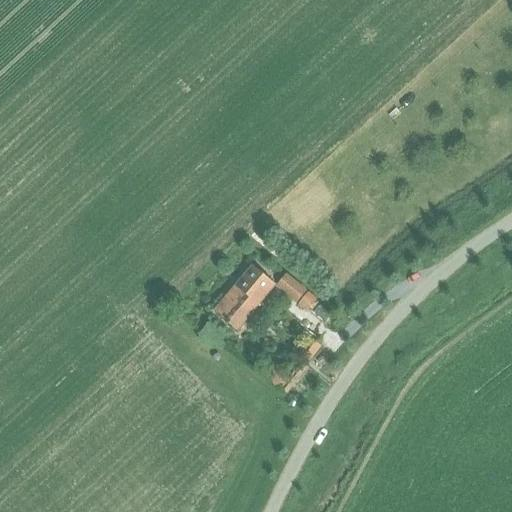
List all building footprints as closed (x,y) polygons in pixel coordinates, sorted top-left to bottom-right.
[(306,292),(286,276),(277,288),(296,304),(306,292)] [(235,331),(257,306),(235,287),(227,296),(213,312),(235,331)] [(316,300),(308,294),(298,307),(306,313),(316,300)] [(320,304),(314,311),(325,321),(331,314),(320,304)] [(302,356),(307,361),(318,347),(313,343),(302,356)] [(273,389),(289,384),(285,369),(269,373),(273,389)]
